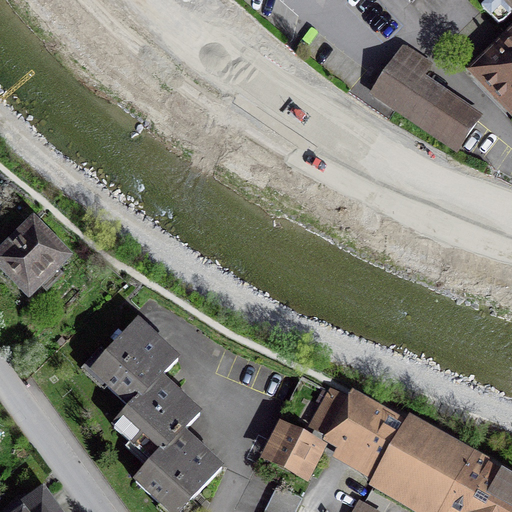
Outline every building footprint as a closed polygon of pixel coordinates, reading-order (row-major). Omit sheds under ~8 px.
[(500,28),(511,15),(511,0),(485,0),(478,7),(500,28)] [(511,35),(471,75),(511,116),(511,114),(511,35)] [(368,97),(459,153),(481,115),(424,80),(432,67),(399,46),(368,97)] [(33,227),(0,258),(0,264),(29,294),(40,284),(47,291),(61,276),(54,269),(65,259),(33,227)] [(155,462),(182,433),(199,415),(161,379),(178,361),(138,324),(95,370),(110,384),(107,388),(131,410),(114,428),(131,444),(133,441),(155,462)] [(312,430),(382,472),(409,428),(329,394),(312,430)] [(511,511),(511,481),(414,421),(409,428),(382,472),(445,511),(511,511)] [(323,452),(284,432),(270,459),(303,476),(307,468),(313,471),(323,452)] [(182,433),(155,462),(136,483),(160,505),(164,502),(174,511),(182,511),(222,470),(182,433)] [(278,487),(271,499),(296,511),(302,499),(278,487)] [(271,499),(264,511),(295,511),(296,511),(271,499)] [(49,511),(42,501),(25,511),(49,511)] [(373,511),(358,503),(352,511),(373,511)]
